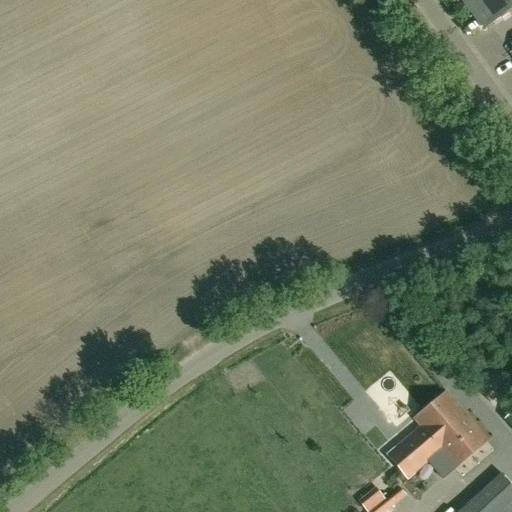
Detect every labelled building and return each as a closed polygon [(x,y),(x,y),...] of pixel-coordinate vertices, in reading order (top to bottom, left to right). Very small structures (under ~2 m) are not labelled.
[(511,0),(463,0),(483,26),(511,4),(511,0)] [(434,444),(467,417),(446,393),(414,420),(421,429),(396,450),(414,472),(427,461),(439,450),(434,444)] [(487,442),(467,417),(434,444),(439,450),(442,454),(430,465),(442,479),(487,442)] [(511,511),(511,484),(500,472),(457,511),(511,511)] [(418,511),(422,509),(413,498),(396,511),(418,511)]
